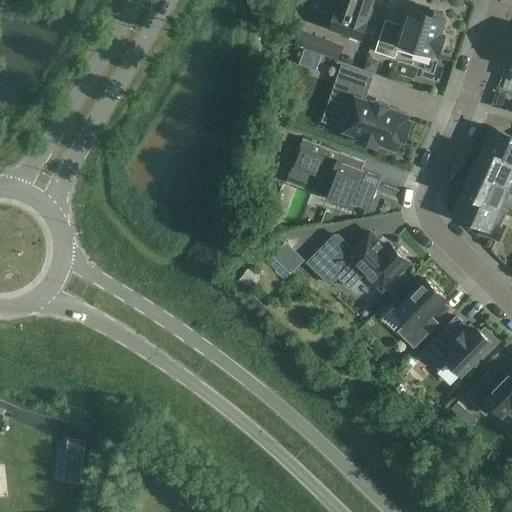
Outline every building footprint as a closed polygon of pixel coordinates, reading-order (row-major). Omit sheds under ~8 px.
[(365,22),(372,0),(336,0),(333,10),(338,12),(338,13),(337,12),(332,27),(361,37),(366,23),(365,22)] [(440,52),(445,36),(440,35),(445,18),(442,17),(443,13),(427,8),(426,12),(409,7),(403,26),(386,21),(376,51),(395,57),(397,49),(413,54),(414,49),(434,55),(435,50),(440,52)] [(322,55),(327,42),(312,36),(307,49),(322,55)] [(364,100),(372,77),(342,67),(329,104),(351,112),(345,130),(361,135),(359,140),(377,147),(379,142),(397,148),(400,138),(405,140),(412,122),(407,120),(408,116),(390,109),(391,107),(373,101),(372,103),(364,100)] [(511,136),(495,129),(491,137),(489,135),(483,147),(486,148),(485,150),(511,162),(511,136)] [(369,209),(381,176),(361,168),(360,170),(355,168),(355,167),(343,163),(343,164),(337,162),(340,155),(341,153),(303,139),(292,167),(329,180),(323,196),(348,205),(350,201),(369,209)] [(511,162),(485,150),(482,157),(479,156),(474,168),(477,169),(475,171),(511,187),(511,162)] [(511,187),(475,171),(474,174),(472,173),(467,184),(469,185),(466,192),(508,211),(508,210),(500,206),(508,187),(511,188),(511,187)] [(508,211),(466,192),(465,194),(463,193),(457,205),(460,206),(456,214),(485,227),(482,231),(498,238),(503,227),(501,226),(508,211)] [(409,262),(390,244),(386,248),(370,232),(351,251),(335,235),(308,263),(330,284),(349,265),(360,277),(365,272),(382,289),(409,262)] [(409,278),(404,273),(387,290),(392,296),(409,278)] [(425,320),(446,299),(426,279),(416,290),(404,302),(396,310),(408,322),(397,332),(414,348),(434,329),(425,320)] [(404,302),(416,290),(408,283),(396,295),(404,302)] [(473,333),(457,317),(422,352),(440,369),(448,361),(461,374),(480,354),(483,358),(499,341),(485,328),(482,331),(478,328),(473,333)] [(405,364),(410,369),(416,363),(411,358),(405,364)] [(511,371),(498,386),(486,374),(465,395),(486,415),(494,407),(503,415),(511,407),(511,371)]
